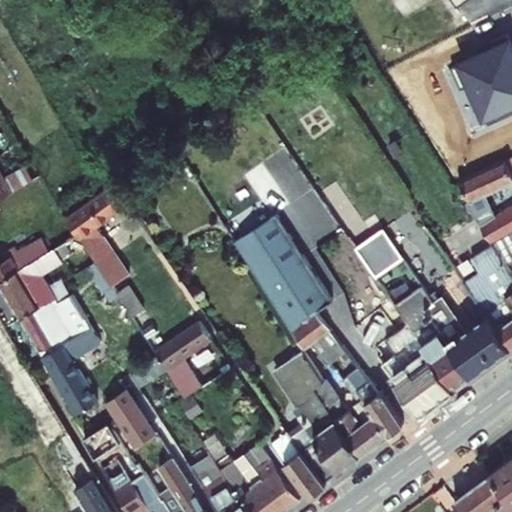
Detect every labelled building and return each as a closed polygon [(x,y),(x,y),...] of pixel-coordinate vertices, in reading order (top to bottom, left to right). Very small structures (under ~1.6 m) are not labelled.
[(453,0),(462,13),(480,0),(453,0)] [(511,40),(508,32),(491,40),(494,46),(452,65),(462,86),(472,82),(489,122),(511,111),(511,40)] [(466,200),(481,223),(497,214),(487,192),(511,180),(511,169),(506,158),(500,161),(458,179),(471,197),(466,200)] [(18,187),(34,177),(26,164),(10,174),(18,187)] [(0,197),(12,190),(4,178),(0,170),(0,197)] [(18,187),(10,174),(4,178),(12,190),(18,187)] [(125,176),(116,182),(129,202),(138,195),(125,176)] [(97,260),(113,285),(130,273),(98,225),(129,202),(116,182),(68,217),(79,234),(88,246),(97,260)] [(481,223),(492,241),(511,230),(511,205),(497,214),(481,223)] [(236,239),(293,329),(318,310),(334,300),(278,213),(236,239)] [(384,228),(358,247),(378,276),(404,257),(384,228)] [(511,230),(492,241),(494,244),(504,260),(511,255),(511,230)] [(22,319),(43,354),(93,325),(64,279),(51,287),(43,274),(88,246),(79,234),(51,251),(21,269),(43,306),(22,319)] [(21,269),(51,251),(42,236),(18,250),(16,246),(2,254),(5,259),(0,262),(0,281),(22,319),(43,306),(21,269)] [(511,272),(504,260),(494,244),(471,258),(480,271),(464,281),(487,315),(511,348),(511,347),(511,272)] [(106,291),(113,285),(97,260),(87,266),(104,292),(106,291)] [(440,300),(442,298),(451,291),(439,274),(423,285),(430,295),(434,292),(440,300)] [(120,295),(134,316),(145,308),(129,284),(118,292),(120,295)] [(111,300),(120,295),(118,292),(113,285),(106,291),(111,300)] [(498,358),(474,324),(465,330),(442,298),(440,300),(434,292),(430,295),(423,285),(409,294),(422,312),(427,309),(473,376),(498,358)] [(473,376),(427,309),(422,312),(409,294),(397,303),(409,321),(415,330),(431,354),(455,389),(473,376)] [(318,310),(293,329),(305,348),(312,343),(332,329),(318,310)] [(487,315),(474,324),(498,358),(511,348),(487,315)] [(71,435),(0,316),(0,372),(46,449),(71,435)] [(168,367),(186,396),(203,385),(185,357),(213,338),(201,320),(157,351),(159,354),(168,367)] [(415,330),(409,321),(386,338),(397,352),(383,363),(422,414),(455,389),(431,354),(415,330)] [(93,325),(43,354),(78,413),(99,400),(73,357),(102,340),(93,325)] [(330,361),(347,349),(332,329),(312,343),(330,361)] [(304,349),(276,368),(302,403),(297,406),(310,423),(292,435),(326,481),(361,454),(315,387),(324,380),(304,349)] [(159,354),(151,360),(160,373),(168,367),(159,354)] [(160,373),(151,360),(132,373),(140,385),(160,373)] [(360,367),(350,374),(360,388),(370,380),(360,367)] [(350,374),(344,378),(358,397),(362,395),(364,398),(389,434),(404,423),(381,391),(379,392),(370,380),(360,388),(350,374)] [(348,410),(326,379),(324,380),(315,387),(361,454),(389,434),(364,398),(348,410)] [(138,445),(157,432),(128,388),(108,400),(119,416),(122,421),(138,445)] [(119,416),(110,422),(113,427),(122,421),(119,416)] [(84,439),(95,457),(121,440),(113,427),(110,422),(84,439)] [(288,431),(272,443),(311,495),(328,483),(326,481),(292,435),(288,431)] [(70,490),(76,486),(81,483),(67,460),(81,452),(71,435),(46,449),(70,490)] [(222,469),(239,494),(242,492),(257,511),(280,511),(282,511),(302,496),(262,442),(234,461),(222,469)] [(118,511),(81,452),(67,460),(81,483),(76,486),(91,511),(118,511)] [(132,480),(150,510),(157,505),(164,500),(163,498),(159,492),(145,471),(142,473),(128,452),(119,458),(132,480)] [(163,455),(167,462),(171,458),(167,452),(163,455)] [(212,452),(192,465),(222,511),(257,511),(242,492),(239,494),(222,469),(217,461),(212,452)] [(229,453),(217,461),(222,469),(234,461),(229,453)] [(211,511),(175,456),(171,458),(167,462),(163,455),(155,460),(171,484),(175,490),(163,498),(164,500),(172,511),(211,511)] [(511,457),(491,473),(511,501),(511,457)] [(466,511),(511,511),(511,501),(491,473),(456,500),(466,511)] [(117,490),(130,511),(146,511),(150,510),(132,480),(117,490)] [(171,484),(159,492),(163,498),(175,490),(171,484)] [(172,511),(164,500),(157,505),(160,511),(172,511)]
